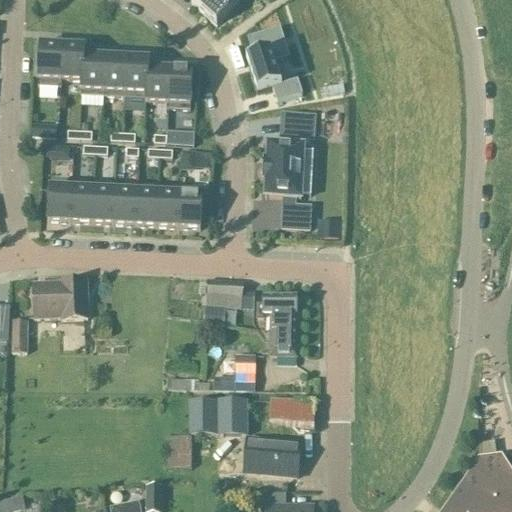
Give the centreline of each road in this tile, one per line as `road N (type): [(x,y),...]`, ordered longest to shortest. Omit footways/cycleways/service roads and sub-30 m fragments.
road 1 (unclassified): [(468,318),(475,99),(458,0)]
road 2 (residential): [(232,267),(235,141),(222,77),(188,34),(130,0)]
road 3 (residential): [(16,260),(21,0)]
road 4 (residential): [(338,511),(334,273)]
road 5 (residential): [(16,260),(232,267)]
road 6 (unclassified): [(396,511),(444,440),(468,318)]
